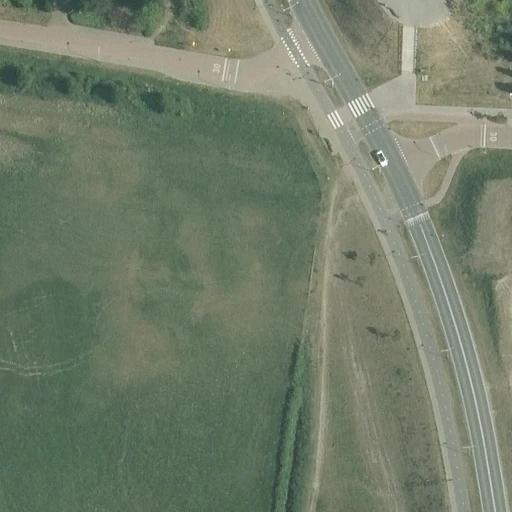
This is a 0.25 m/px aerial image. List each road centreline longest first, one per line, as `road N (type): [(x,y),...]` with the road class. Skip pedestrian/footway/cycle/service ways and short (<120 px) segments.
road 1 (secondary): [(494,511),(459,343),(392,165)]
road 2 (track): [(364,180),(332,203),(315,337),(310,511)]
road 3 (unclassified): [(320,32),(249,73),(0,30)]
road 4 (secondary): [(392,165),(320,32)]
road 5 (unclassified): [(511,136),(457,138),(392,165)]
